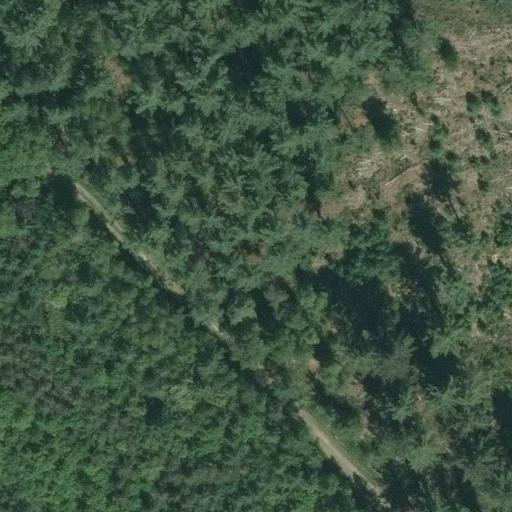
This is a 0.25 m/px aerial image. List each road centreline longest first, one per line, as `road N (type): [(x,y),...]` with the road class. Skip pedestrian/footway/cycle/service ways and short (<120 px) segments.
road 1 (track): [(0,132),(382,497)]
road 2 (track): [(511,464),(382,497)]
